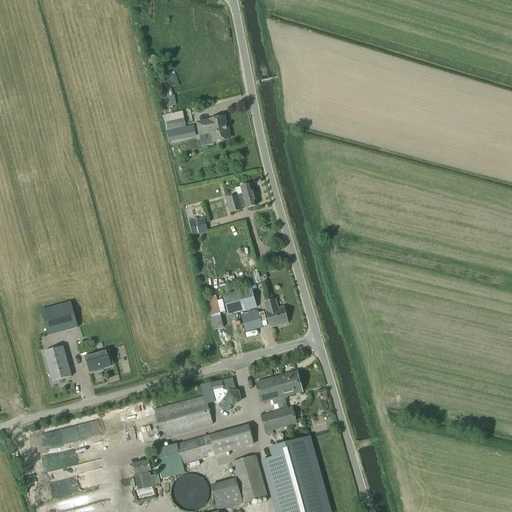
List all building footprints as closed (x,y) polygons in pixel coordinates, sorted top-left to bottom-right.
[(149,66),(157,64),(156,58),(154,56),(147,57),(149,66)] [(156,92),(163,92),(162,84),(154,86),(156,92)] [(173,97),(171,90),(166,92),(166,93),(155,95),(159,114),(165,112),(164,109),(176,106),(174,96),(173,97)] [(165,116),(168,130),(185,126),(182,113),(165,116)] [(227,134),(224,118),(209,121),(209,122),(198,124),(200,135),(211,133),(213,143),(229,140),(228,138),(229,138),(229,134),(227,134)] [(194,127),(168,132),(170,140),(196,135),(194,127)] [(256,206),(250,185),(241,188),(243,195),(226,200),(230,214),(241,211),(240,207),(246,206),(246,209),(256,206)] [(193,236),(207,232),(204,221),(190,224),(193,236)] [(251,288),(222,296),(228,316),(256,308),(251,288)] [(223,329),(216,297),(205,300),(209,319),(210,319),(213,331),(223,329)] [(275,300),(264,303),(270,328),(287,324),(283,308),(277,310),(275,300)] [(48,336),(77,328),(70,303),(41,311),(48,336)] [(257,312),(241,316),(246,332),(249,331),(262,327),(258,315),(257,312)] [(53,383),(71,378),(62,348),(45,353),(53,383)] [(106,351),(85,357),(89,373),(92,372),(94,373),(101,371),(102,369),(110,367),(106,351)] [(296,373),(255,384),(261,405),(300,395),(302,394),(296,373)] [(222,382),(201,386),(204,396),(212,394),(214,402),(219,405),(218,406),(227,414),(233,407),(240,402),(238,392),(228,392),(224,391),(222,382)] [(160,440),(210,426),(203,398),(153,412),(160,440)] [(263,435),(294,426),(290,410),(258,418),(263,435)] [(253,425),(154,452),(161,480),(183,475),(180,465),(258,444),(253,425)] [(276,511),(331,511),(310,437),(269,448),(272,459),(263,461),(276,511)] [(229,464),(234,480),(208,487),(215,511),(264,498),(253,458),(229,464)] [(133,465),(136,476),(151,473),(148,461),(133,465)] [(151,477),(150,474),(135,477),(138,491),(153,488),(153,487),(161,485),(159,476),(151,477)]
